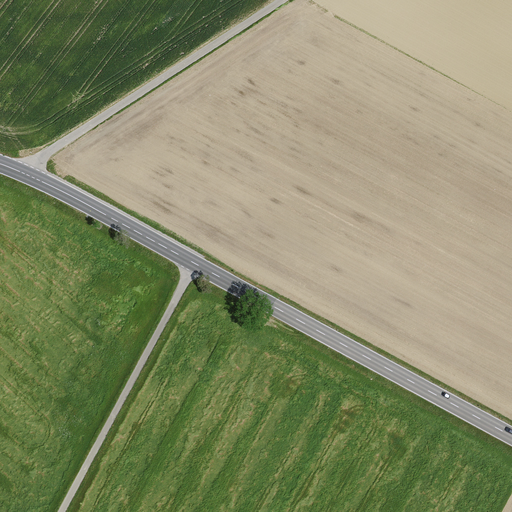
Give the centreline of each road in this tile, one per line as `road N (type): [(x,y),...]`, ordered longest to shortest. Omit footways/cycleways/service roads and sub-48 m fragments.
road 1 (secondary): [(511,435),(0,163)]
road 2 (track): [(22,172),(282,0)]
road 3 (track): [(61,511),(194,263)]
